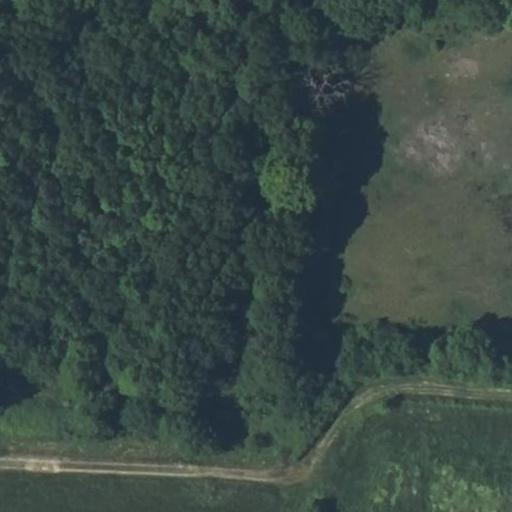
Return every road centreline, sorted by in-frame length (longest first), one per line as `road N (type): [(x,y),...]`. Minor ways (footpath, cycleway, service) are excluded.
road 1 (track): [(0,395),(92,0)]
road 2 (track): [(0,460),(262,473),(288,467)]
